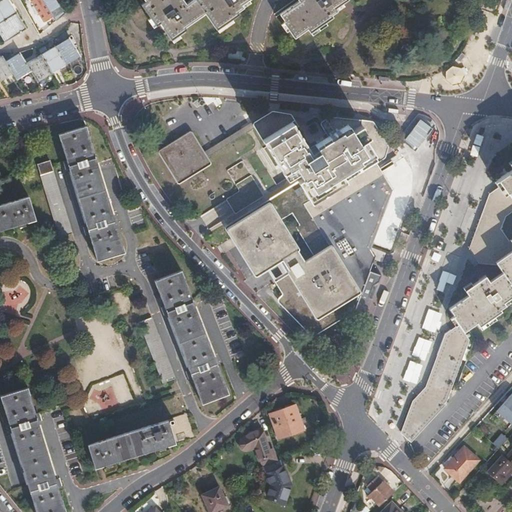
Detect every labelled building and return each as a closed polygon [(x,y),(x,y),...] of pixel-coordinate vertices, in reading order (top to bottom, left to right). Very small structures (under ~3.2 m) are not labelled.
[(0,23),(16,14),(8,0),(1,0),(0,1),(0,23)] [(31,0),(44,20),(52,16),(42,0),(31,0)] [(56,22),(64,16),(54,0),(42,0),(52,16),(56,22)] [(254,0),(199,0),(191,6),(187,8),(181,0),(142,0),(145,4),(144,5),(141,8),(156,29),(159,27),(170,43),(174,41),(186,33),(184,30),(188,28),(205,16),(216,33),(220,30),(239,17),(238,16),(242,13),(243,12),(241,9),(245,7),(254,0)] [(296,0),(297,0),(300,4),(284,15),(281,18),(285,25),(284,26),(295,42),(299,40),(308,33),(311,37),(314,34),(333,21),(332,20),(336,17),(338,15),(336,12),(340,10),(349,3),(346,0),(296,0)] [(26,30),(16,14),(0,23),(0,35),(4,42),(26,30)] [(54,46),(66,66),(80,57),(76,49),(69,37),(54,46)] [(51,74),(66,66),(54,46),(40,55),(51,74)] [(20,53),(6,61),(14,75),(18,80),(31,72),(26,63),(20,53)] [(40,55),(26,63),(31,72),(38,82),(51,74),(40,55)] [(0,79),(2,83),(14,75),(6,61),(3,56),(0,57),(0,79)] [(256,127),(276,115),(268,113),(210,151),(212,156),(256,127)] [(378,160),(383,157),(386,155),(388,147),(375,125),(335,121),(327,125),(334,136),(310,150),(291,118),(276,115),(256,127),(287,180),(300,172),(305,180),(300,183),(303,188),(272,207),(270,205),(231,228),(258,276),(283,260),(292,276),(283,282),(290,295),(285,299),(295,315),(300,312),(315,336),(359,308),(363,296),(350,280),(367,275),(396,190),(378,160)] [(125,253),(86,127),(59,135),(98,261),(125,253)] [(403,131),(404,156),(428,154),(427,130),(403,131)] [(212,156),(210,151),(205,155),(192,135),(162,153),(181,182),(211,163),(208,159),(212,156)] [(402,190),(383,157),(378,160),(396,190),(367,275),(350,280),(363,296),(402,190)] [(41,174),(54,171),(51,162),(39,165),(41,174)] [(73,234),(54,171),(41,174),(41,175),(60,238),(73,234)] [(511,172),(499,181),(504,189),(494,196),(473,249),(482,262),(498,263),(505,274),(492,283),(488,278),(467,292),(470,296),(451,309),(456,316),(454,317),(461,328),(449,335),(429,390),(416,403),(406,433),(413,440),(451,405),(473,346),(468,338),(481,329),(483,332),(506,316),(505,314),(511,310),(509,307),(511,305),(511,172)] [(0,229),(36,219),(29,196),(0,204),(0,229)] [(229,393),(181,271),(155,281),(203,404),(229,393)] [(175,379),(151,318),(139,324),(163,383),(175,379)] [(66,511),(28,389),(2,396),(36,511),(66,511)] [(511,423),(511,392),(511,393),(499,408),(504,413),(501,416),(511,424),(511,423)] [(306,431),(297,405),(271,414),(279,439),(306,431)] [(175,443),(195,437),(188,413),(169,419),(169,420),(175,443)] [(96,468),(175,443),(169,420),(89,445),(96,468)] [(272,457),(262,429),(249,433),(242,439),(241,441),(241,445),(241,448),(243,450),(245,451),(248,451),(255,448),(260,461),(272,457)] [(493,444),(498,449),(506,440),(503,437),(501,435),(493,444)] [(478,459),(464,447),(444,468),(459,481),(478,459)] [(511,455),(509,459),(503,454),(487,472),(501,483),(511,471),(511,455)] [(282,460),(280,461),(263,468),(270,485),(267,497),(284,503),(293,485),(282,460)] [(380,506),(394,493),(378,476),(369,485),(374,490),(370,494),(380,506)] [(210,511),(227,504),(219,487),(202,495),(210,511)] [(487,511),(495,511),(498,504),(492,502),(487,511)]
